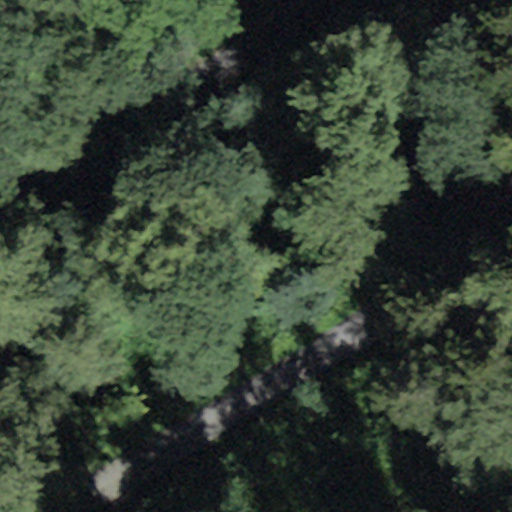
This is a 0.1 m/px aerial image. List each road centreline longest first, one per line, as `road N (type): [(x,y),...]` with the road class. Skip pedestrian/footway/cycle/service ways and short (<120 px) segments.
road 1 (unclassified): [(55,511),(218,417),(511,208)]
road 2 (track): [(308,0),(283,26),(0,184)]
